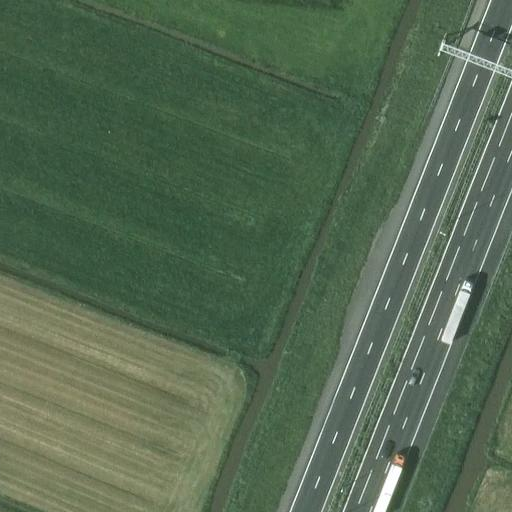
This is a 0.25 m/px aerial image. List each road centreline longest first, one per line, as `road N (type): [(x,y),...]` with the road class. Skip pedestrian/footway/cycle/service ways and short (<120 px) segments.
road 1 (motorway): [(506,0),(305,511)]
road 2 (motorway): [(361,511),(511,130)]
